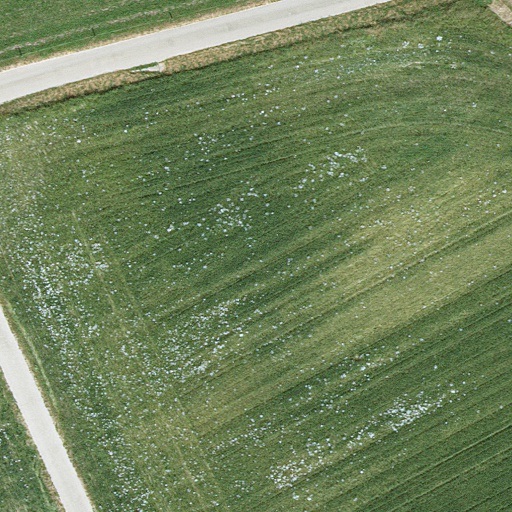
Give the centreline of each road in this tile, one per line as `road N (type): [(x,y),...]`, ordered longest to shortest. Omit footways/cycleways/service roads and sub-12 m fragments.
road 1 (track): [(345,0),(0,92)]
road 2 (track): [(76,511),(0,344)]
